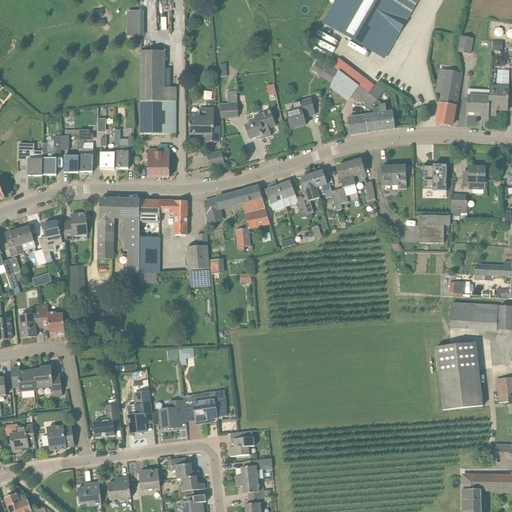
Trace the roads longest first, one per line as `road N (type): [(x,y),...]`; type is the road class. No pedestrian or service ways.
road 1 (tertiary): [(0,213),(69,191),(226,184),(373,140),(511,139)]
road 2 (residential): [(87,460),(206,449),(217,511)]
road 3 (residential): [(87,460),(65,356),(49,347),(0,357)]
